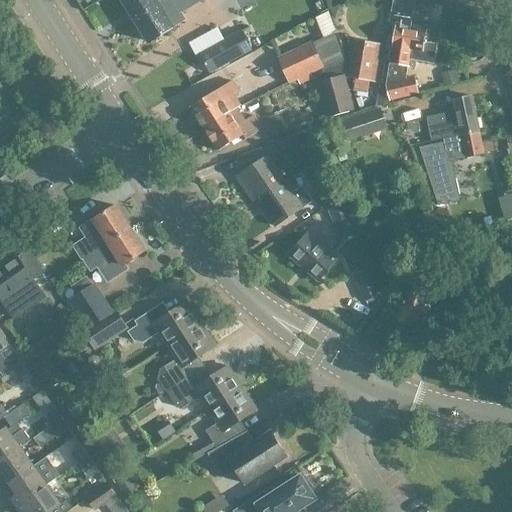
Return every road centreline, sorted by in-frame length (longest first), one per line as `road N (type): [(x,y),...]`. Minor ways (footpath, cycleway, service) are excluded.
road 1 (unclassified): [(362,377),(228,283),(119,129)]
road 2 (unclassified): [(511,419),(407,398),(362,377)]
road 3 (unclassified): [(119,129),(36,0)]
road 4 (residential): [(0,214),(119,129)]
road 5 (residential): [(396,511),(364,448),(362,377)]
